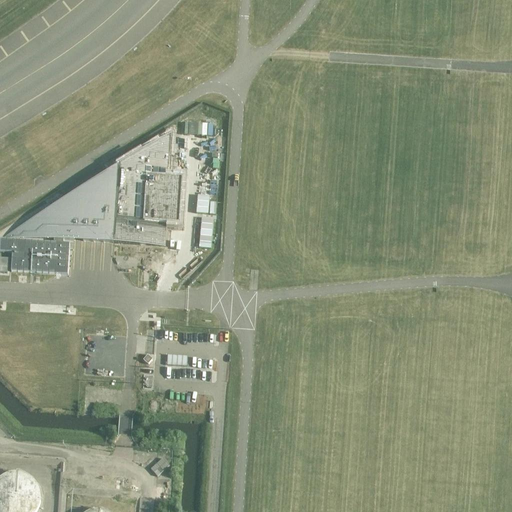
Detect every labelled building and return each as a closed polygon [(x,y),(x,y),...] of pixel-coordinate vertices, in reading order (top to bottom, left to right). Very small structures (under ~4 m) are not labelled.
[(169,173),(172,134),(127,162),(65,200),(3,238),(54,241),(64,242),(114,245),(165,248),(166,229),(185,230),(188,174),(169,173)] [(68,275),(70,244),(64,244),(64,242),(54,241),(54,243),(1,240),(0,247),(0,248),(0,252),(11,253),(12,253),(11,272),(30,273),(33,273),(56,275),(68,275)] [(148,356),(143,361),(148,365),(152,360),(148,356)] [(157,477),(169,467),(163,459),(151,470),(157,477)] [(40,503),(41,498),(40,494),(39,489),(37,485),(34,481),(30,478),(26,476),(22,474),(17,474),(13,474),(8,475),(4,477),(0,480),(0,479),(0,511),(36,511),(37,511),(39,507),(40,503)]
